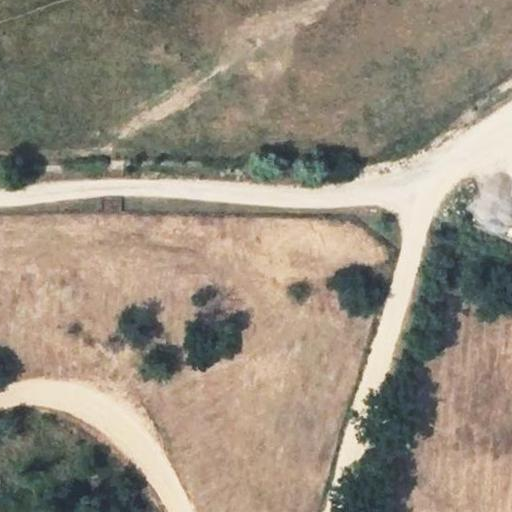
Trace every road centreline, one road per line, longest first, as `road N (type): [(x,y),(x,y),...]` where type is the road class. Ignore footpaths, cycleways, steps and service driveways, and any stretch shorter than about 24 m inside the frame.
road 1 (track): [(336,511),(424,191)]
road 2 (track): [(0,399),(56,390),(119,411),(182,511)]
